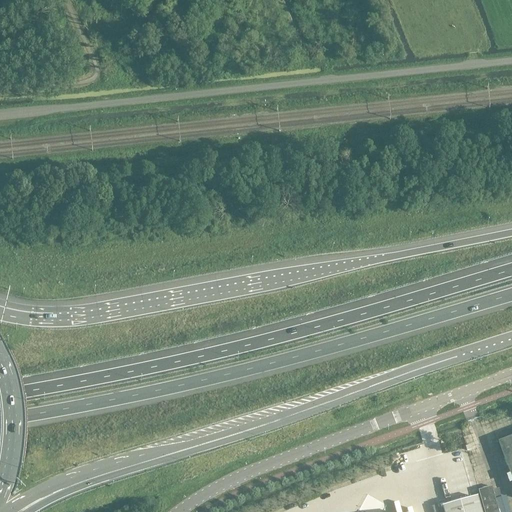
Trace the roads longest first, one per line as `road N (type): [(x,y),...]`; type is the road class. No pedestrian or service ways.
road 1 (motorway): [(0,419),(302,355),(511,293)]
road 2 (motorway): [(511,269),(218,351),(0,395)]
road 3 (motorway): [(511,234),(115,312),(64,318),(0,310)]
road 4 (unclassified): [(0,115),(511,61)]
road 5 (motorway): [(82,478),(511,338)]
road 6 (secondary): [(181,511),(239,477),(511,373)]
road 7 (unknown): [(0,88),(88,74),(59,0)]
road 8 (trunk): [(0,499),(12,426),(0,361)]
